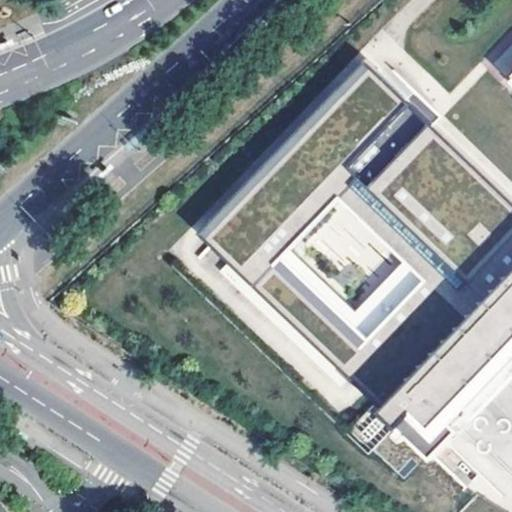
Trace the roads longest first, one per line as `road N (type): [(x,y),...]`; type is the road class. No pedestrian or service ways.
road 1 (secondary): [(0,223),(247,0)]
road 2 (tertiary): [(282,511),(26,345)]
road 3 (tertiary): [(0,376),(211,511)]
road 4 (secondary): [(159,0),(0,84)]
